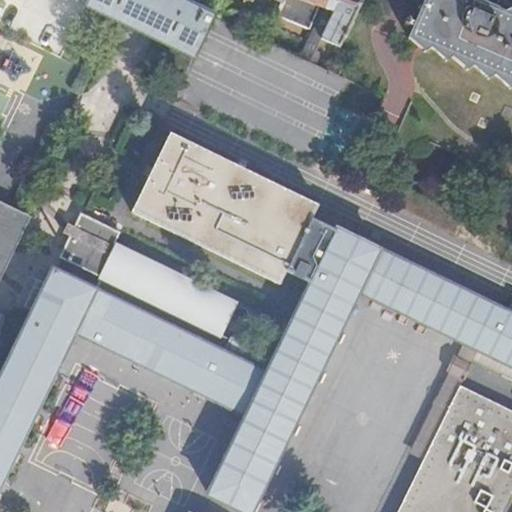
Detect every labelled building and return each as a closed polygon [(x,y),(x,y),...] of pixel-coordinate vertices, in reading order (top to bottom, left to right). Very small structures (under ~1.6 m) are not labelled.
[(86,0),(85,3),(152,36),(196,57),(214,21),(216,16),(183,0),(86,0)] [(327,0),(324,8),(335,12),(323,38),(337,44),(332,55),(337,58),(342,47),(340,46),(362,0),(327,0)] [(511,13),(482,0),(424,0),(408,36),(424,52),(433,48),(454,58),(466,70),(474,66),(511,83),(511,13)] [(276,361),(249,417),(211,496),(244,511),(254,511),(363,292),(457,337),(511,363),(511,312),(511,313),(340,229),(336,237),(311,225),(323,202),(172,128),(133,206),(284,280),(297,253),(322,266),(297,317),(276,361)] [(249,417),(276,361),(234,341),(223,336),(236,308),(116,250),(123,234),(84,215),(77,228),(73,237),(62,259),(103,279),(97,291),(56,271),(0,384),(0,490),(77,333),(249,417)] [(66,234),(73,237),(77,228),(71,224),(66,234)] [(511,363),(457,337),(441,369),(456,376),(417,456),(424,460),(460,387),(474,359),(511,377),(511,363)] [(465,511),(511,423),(511,412),(460,387),(424,460),(399,511),(465,511)] [(511,423),(465,511),(502,511),(511,494),(511,423)]
